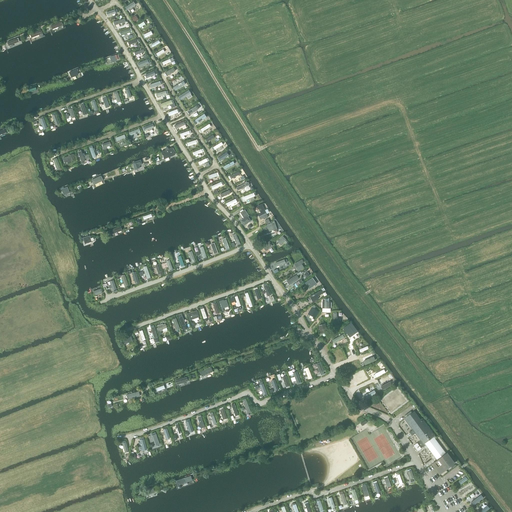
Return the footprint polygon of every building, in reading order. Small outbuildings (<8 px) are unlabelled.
[(126,0),(123,3),(127,9),(131,6),(126,0)] [(48,30),(57,26),(55,21),(46,26),(48,30)] [(18,38),(7,42),(9,46),(20,41),(18,38)] [(118,54),(110,57),(111,62),(117,61),(117,60),(120,59),(118,54)] [(76,70),(69,72),(71,78),(79,75),(76,70)] [(37,87),(36,85),(28,87),(29,93),(37,91),(36,87),(37,87)] [(110,142),(102,144),(104,150),(107,149),(107,147),(110,146),(110,145),(111,145),(110,142)] [(161,152),(164,160),(175,155),(172,147),(168,149),(168,147),(165,148),(165,150),(161,152)] [(63,158),(65,163),(71,161),(71,162),(75,160),(73,154),(69,155),(69,156),(63,158)] [(141,160),(132,163),(135,170),(140,169),(139,166),(142,165),(141,160)] [(98,183),(98,184),(103,181),(101,176),(100,177),(99,176),(96,177),(97,178),(93,180),(94,182),(96,181),(98,183)] [(67,187),(61,189),(64,196),(70,193),(67,187)] [(264,220),(268,217),(262,204),(252,209),(254,212),(258,209),(261,214),(258,215),(260,219),(263,218),(264,220)] [(240,221),(244,226),(251,221),(248,217),(249,216),(245,209),(240,213),(244,218),(240,221)] [(270,223),(267,225),(269,232),(277,229),(274,222),(273,223),(272,221),(270,222),(270,223)] [(121,226),(110,230),(111,234),(123,230),(121,226)] [(86,246),(86,245),(85,244),(92,242),(90,236),(82,238),(84,246),(86,246)] [(277,242),(276,243),(277,244),(278,243),(281,246),(285,242),(287,244),(289,242),(282,236),(277,242)] [(262,246),(265,251),(273,246),(270,241),(269,242),(268,241),(262,246)] [(302,259),(294,264),(298,272),(304,268),(306,267),(305,265),(303,266),(302,264),(304,262),(302,259)] [(312,277),(305,283),(309,289),(317,284),(312,277)] [(322,290),(309,296),(313,302),(319,299),(317,297),(324,293),(322,290)] [(326,298),(323,298),(322,308),(331,309),(331,302),(326,301),(326,298)] [(227,300),(220,302),(221,305),(220,305),(221,307),(220,307),(221,308),(222,308),(222,309),(229,306),(227,300)] [(315,318),(316,316),(319,312),(317,310),(318,309),(315,307),(314,309),(311,307),(307,314),(311,316),(315,318)] [(197,310),(188,314),(190,320),(199,317),(197,310)] [(157,326),(159,331),(163,330),(162,329),(167,328),(165,323),(163,324),(157,326)] [(328,332),(325,323),(318,325),(321,334),(328,332)] [(122,340),(124,344),(133,341),(131,335),(126,337),(126,336),(121,337),(122,338),(120,338),(121,340),(122,340)] [(211,367),(200,371),(202,376),(213,371),(211,367)] [(414,411),(404,419),(412,430),(409,432),(412,436),(415,433),(420,440),(419,442),(423,447),(426,445),(437,460),(432,464),(440,475),(455,463),(447,453),(446,453),(435,439),(436,438),(434,436),(435,435),(422,418),(420,419),(414,411)]
